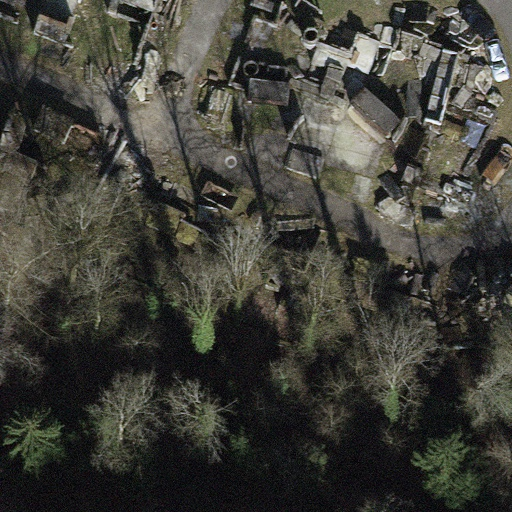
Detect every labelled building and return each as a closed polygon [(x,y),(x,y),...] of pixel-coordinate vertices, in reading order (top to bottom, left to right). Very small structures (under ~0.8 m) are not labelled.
[(76,0),(0,0),(0,34),(54,56),(76,0)] [(180,0),(76,0),(54,56),(50,65),(138,99),(180,0)] [(296,0),(260,0),(246,15),(234,41),(379,86),(398,17),(362,9),(353,32),(325,27),(308,4),(296,0)] [(479,28),(422,15),(395,118),(471,142),(499,53),(474,43),(479,28)] [(355,85),(232,59),(214,145),(382,180),(395,118),(355,85)] [(31,118),(3,108),(0,114),(0,183),(187,250),(205,195),(113,163),(111,154),(60,135),(67,115),(36,103),(31,118)] [(382,180),(385,213),(472,216),(503,153),(471,142),(395,118),(382,180)] [(331,235),(224,207),(209,265),(316,293),(331,235)]
